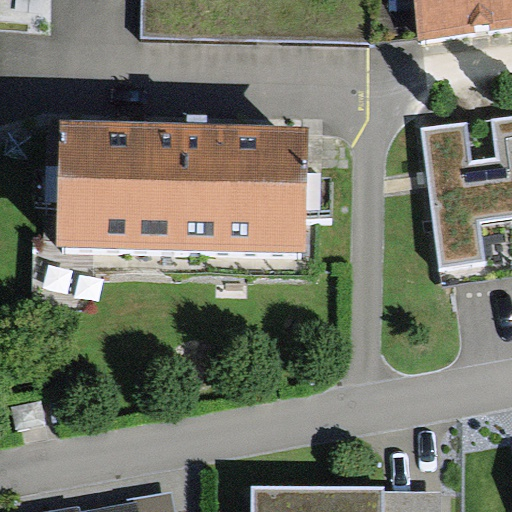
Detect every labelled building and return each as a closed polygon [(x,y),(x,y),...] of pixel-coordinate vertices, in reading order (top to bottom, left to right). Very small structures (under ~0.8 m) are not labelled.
[(141,0),(141,43),(361,46),(361,0),(141,0)] [(511,0),(422,0),(429,41),(511,28),(511,0)] [(462,132),(424,138),(442,272),(485,266),(480,229),(511,224),(511,124),(498,127),(504,166),(468,171),(462,132)] [(76,153),(76,261),(300,262),(301,154),(76,153)] [(437,511),(438,497),(251,492),(250,511),(437,511)]
